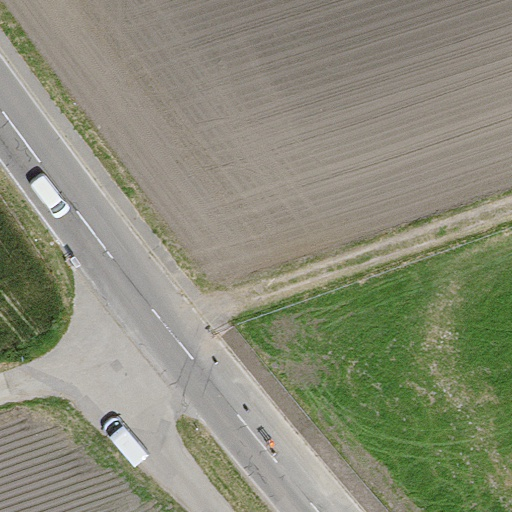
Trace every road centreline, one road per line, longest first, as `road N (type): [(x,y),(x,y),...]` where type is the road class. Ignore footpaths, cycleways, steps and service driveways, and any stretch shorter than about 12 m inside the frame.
road 1 (track): [(0,401),(89,372),(166,325),(511,203)]
road 2 (secondary): [(0,97),(112,262),(325,511)]
